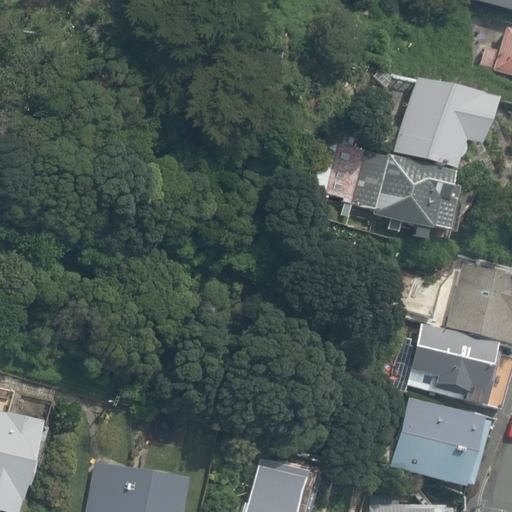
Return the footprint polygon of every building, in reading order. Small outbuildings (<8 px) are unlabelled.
[(511,0),(473,0),(473,1),(511,13),(511,0)] [(511,34),(501,31),(490,72),(511,77),(511,34)] [(485,103),(406,81),(386,153),(449,171),(457,146),(472,150),(485,103)] [(451,176),(363,151),(346,211),(434,235),(451,176)] [(511,314),(511,281),(458,265),(439,327),(502,347),(511,314)] [(391,295),(398,297),(395,309),(426,318),(435,287),(413,280),(415,273),(398,269),(391,295)] [(493,349),(417,326),(403,371),(427,379),(424,389),(453,398),(456,388),(479,395),(493,349)] [(477,418),(400,399),(382,469),(459,488),(477,418)] [(39,420),(0,409),(0,510),(6,511),(14,511),(22,484),(26,485),(32,461),(35,462),(45,425),(38,423),(39,420)] [(91,458),(80,511),(175,511),(183,476),(91,458)]
